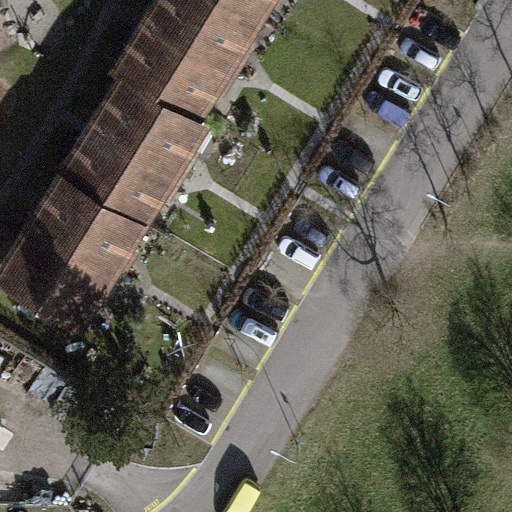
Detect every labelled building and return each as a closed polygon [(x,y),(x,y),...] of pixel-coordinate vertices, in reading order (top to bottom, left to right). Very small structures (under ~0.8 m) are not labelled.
[(235,0),(146,0),(140,10),(212,55),(243,5),(235,0)] [(140,10),(109,60),(118,66),(180,105),(212,55),(140,10)] [(86,116),(159,162),(190,111),(180,105),(118,66),(86,116)] [(55,166),(128,212),(159,162),(86,116),(55,166)] [(24,216),(97,262),(128,212),(55,166),(24,216)] [(0,254),(0,271),(66,312),(97,262),(24,216),(0,254)]
